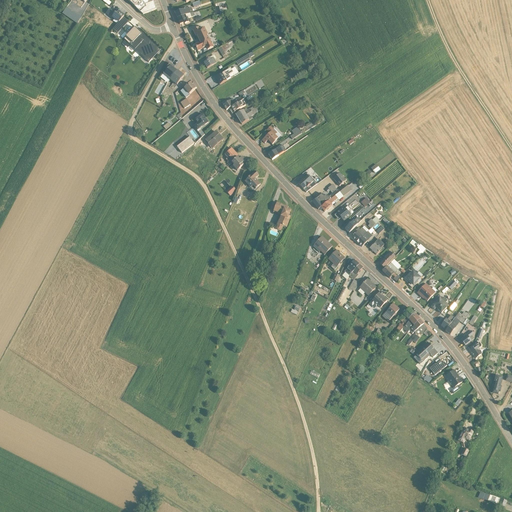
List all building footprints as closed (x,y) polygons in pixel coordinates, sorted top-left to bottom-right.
[(127,0),(143,15),(156,10),(152,0),(127,0)] [(158,0),(152,0),(157,12),(162,10),(158,0)] [(178,20),(193,14),(191,8),(188,9),(188,8),(175,14),(178,20)] [(109,9),(106,14),(111,18),(112,18),(119,23),(124,16),(119,12),(116,15),(109,9)] [(178,20),(180,26),(184,25),(185,26),(189,24),(188,21),(195,18),(193,14),(178,20)] [(208,37),(207,36),(206,32),(205,32),(204,30),(201,31),(200,30),(194,32),(193,33),(194,37),(195,39),(197,38),(200,45),(195,47),(198,54),(203,51),(204,54),(207,53),(214,50),(209,40),(208,40),(207,38),(208,37)] [(149,64),(160,52),(138,31),(136,33),(134,31),(124,41),(149,64)] [(234,47),(232,43),(227,46),(218,51),(223,59),(228,56),(227,53),(231,51),(230,51),(232,50),(231,49),(233,48),(232,47),(234,47)] [(236,64),(238,67),(250,60),(248,56),(236,64)] [(204,65),(207,70),(217,64),(215,62),(216,61),(214,57),(206,62),(207,63),(204,65)] [(175,69),(170,65),(165,71),(167,72),(160,81),(166,86),(170,82),(177,73),(174,70),(175,69)] [(216,81),(220,87),(234,78),(232,76),(233,75),(231,71),(222,76),(223,77),(216,81)] [(176,87),(184,78),(177,73),(170,82),(176,87)] [(187,88),(181,93),(186,99),(196,91),(193,87),(192,88),(191,86),(188,89),(187,88)] [(233,101),(223,107),(226,112),(246,99),(245,97),(242,98),(235,103),(233,101)] [(190,107),(186,100),(180,104),(184,111),(190,107)] [(242,102),(226,112),(229,111),(230,113),(232,116),(234,114),(245,107),(242,102)] [(243,112),(236,117),(239,122),(255,111),(254,108),(247,112),(246,111),(244,112),(243,112)] [(239,122),(242,126),(249,122),(252,120),(251,118),(253,117),(258,114),(256,110),(239,122)] [(200,130),(208,124),(202,116),(194,121),(195,122),(191,125),(193,128),(193,129),(187,134),(187,136),(193,143),(201,138),(202,138),(204,137),(201,132),(200,130)] [(269,136),(262,143),(265,145),(268,142),(272,147),(275,144),(275,143),(278,140),(277,140),(280,137),(274,131),(271,128),(266,132),(269,136)] [(223,141),(216,133),(205,142),(208,145),(208,146),(212,151),(223,141)] [(299,133),(290,139),(292,141),(301,135),(299,133)] [(268,157),(272,162),(286,152),(285,149),(286,148),(285,147),(279,151),(278,150),(268,157)] [(232,164),(239,158),(232,150),(225,156),(227,160),(226,161),(228,163),(230,162),(232,164)] [(233,168),(237,173),(244,167),(242,165),(245,162),(242,159),(241,160),(239,158),(232,164),(234,167),(233,168)] [(374,173),(375,175),(381,172),(376,166),(365,174),(367,177),(374,173)] [(255,174),(245,183),(251,190),(253,188),(255,191),(260,186),(255,181),(258,177),(255,174)] [(346,183),(340,175),(333,181),(339,188),(346,183)] [(308,177),(298,186),(306,195),(317,186),(308,177)] [(348,188),(346,185),(338,192),(340,194),(348,188)] [(328,190),(326,192),(328,195),(330,193),(332,195),(337,192),(333,187),(328,190)] [(236,192),(233,188),(231,190),(231,189),(226,194),(230,198),(235,194),(235,193),(236,192)] [(351,193),(348,188),(340,194),(339,195),(321,210),(324,214),(332,207),(331,206),(337,201),(339,203),(351,193)] [(312,204),(318,212),(339,195),(337,192),(336,194),(335,193),(328,199),(326,197),(319,203),(317,201),(312,204)] [(366,200),(361,205),(365,209),(370,205),(366,200)] [(279,222),(277,227),(276,230),(277,232),(279,233),(281,232),(282,229),(283,229),(283,228),(287,229),(291,219),(289,218),(291,213),(287,212),(288,210),(288,209),(276,205),(273,214),(281,217),(279,222)] [(337,221),(338,223),(341,220),(343,223),(350,217),(351,216),(349,214),(351,212),(348,208),(345,211),(343,209),(337,215),(334,217),(337,220),(336,221),(337,221)] [(380,223),(376,219),(372,222),(371,221),(368,225),(369,226),(368,228),(371,231),(380,223)] [(345,231),(349,235),(361,223),(357,220),(354,223),(353,223),(350,227),(349,226),(345,231)] [(357,234),(352,239),(356,244),(367,235),(366,234),(368,232),(364,228),(362,230),(361,231),(359,229),(356,233),(357,234)] [(356,244),(362,249),(372,238),(371,236),(372,235),(372,234),(374,233),(371,230),(356,244)] [(332,249),(322,239),(314,247),(313,249),(319,254),(320,253),(324,257),(332,249)] [(369,250),(376,257),(380,253),(380,254),(383,251),(382,249),(384,247),(378,241),(369,250)] [(426,251),(420,246),(419,247),(413,242),(410,244),(419,252),(416,255),(420,258),(426,251)] [(336,252),(328,261),(336,269),(345,260),(336,252)] [(396,258),(391,254),(390,254),(387,257),(380,267),(384,271),(396,258)] [(391,264),(390,264),(382,273),(389,280),(398,272),(401,268),(394,262),(391,264)] [(359,267),(354,263),(351,266),(350,265),(348,267),(349,268),(344,273),(344,274),(342,276),(347,280),(349,278),(359,267)] [(349,278),(352,281),(353,280),(354,281),(358,277),(357,276),(362,270),(359,267),(349,278)] [(412,275),(410,274),(403,281),(407,285),(408,284),(409,285),(408,287),(412,290),(418,284),(417,283),(420,280),(413,274),(412,275)] [(359,285),(354,282),(348,290),(354,293),(359,285)] [(376,290),(367,282),(359,290),(360,291),(358,294),(362,298),(364,295),(368,298),(376,290)] [(326,294),(329,296),(332,291),(321,284),(317,291),(325,296),(326,294)] [(426,286),(417,295),(420,298),(420,297),(427,303),(437,293),(433,289),(431,291),(426,286)] [(380,294),(369,306),(372,309),(374,307),(376,309),(377,307),(380,310),(387,303),(382,298),(383,297),(380,294)] [(440,299),(431,309),(434,312),(436,310),(438,311),(437,312),(441,316),(448,308),(445,305),(447,303),(444,300),(443,301),(440,299)] [(457,301),(449,312),(451,314),(460,303),(457,301)] [(399,312),(393,306),(382,318),(388,324),(399,312)] [(292,311),(291,314),(297,317),(301,309),(296,307),(294,311),(292,311)] [(408,322),(414,316),(409,311),(399,321),(401,323),(398,327),(399,328),(396,331),(397,331),(396,332),(397,333),(398,333),(398,332),(399,333),(401,333),(403,330),(409,322),(408,322)] [(466,320),(470,315),(468,314),(467,315),(466,315),(465,315),(463,314),(461,317),(458,315),(445,333),(450,337),(460,324),(466,328),(469,323),(466,320)] [(410,330),(419,321),(417,318),(414,316),(408,322),(409,322),(403,330),(407,335),(410,330)] [(441,328),(446,332),(455,320),(451,317),(447,322),(446,321),(441,328)] [(409,332),(412,336),(414,334),(417,338),(420,335),(425,328),(419,321),(410,330),(409,332)] [(393,325),(386,334),(388,335),(395,328),(393,325)] [(384,334),(378,331),(375,337),(382,340),(384,334)] [(473,336),(471,333),(463,339),(463,340),(460,342),(465,348),(474,341),(472,337),(473,336)] [(361,347),(366,338),(362,336),(357,345),(361,347)] [(415,345),(419,340),(417,338),(414,336),(408,343),(409,344),(406,347),(406,348),(410,350),(411,348),(409,347),(412,343),(415,345)] [(383,345),(382,347),(387,351),(393,342),(390,340),(386,347),(383,345)] [(469,352),(475,361),(476,360),(477,360),(478,359),(482,356),(479,352),(479,350),(480,349),(480,347),(479,345),(469,352)] [(429,346),(416,357),(423,364),(430,357),(433,359),(437,355),(429,346)] [(435,366),(429,370),(435,378),(447,368),(442,361),(435,366)] [(454,372),(445,378),(448,383),(450,386),(453,390),(450,392),(453,396),(460,391),(457,387),(462,384),(454,372)] [(500,388),(503,379),(495,376),(495,377),(493,384),(494,384),(491,395),(498,397),(499,394),(500,394),(501,388),(500,388)] [(423,381),(429,385),(432,381),(427,377),(423,381)] [(457,442),(463,445),(465,441),(469,443),(473,434),(463,429),(457,442)] [(464,449),(460,456),(465,459),(469,452),(464,449)] [(496,499),(494,504),(498,506),(505,509),(507,503),(498,499),(498,500),(496,499)]
